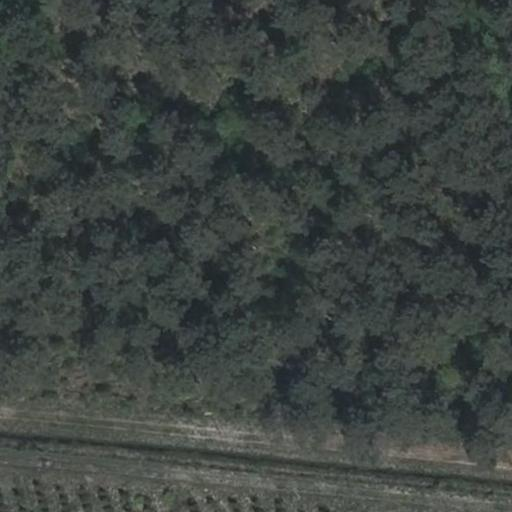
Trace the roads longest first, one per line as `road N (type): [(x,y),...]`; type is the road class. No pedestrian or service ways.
road 1 (track): [(511,511),(0,455)]
road 2 (track): [(511,460),(0,412)]
